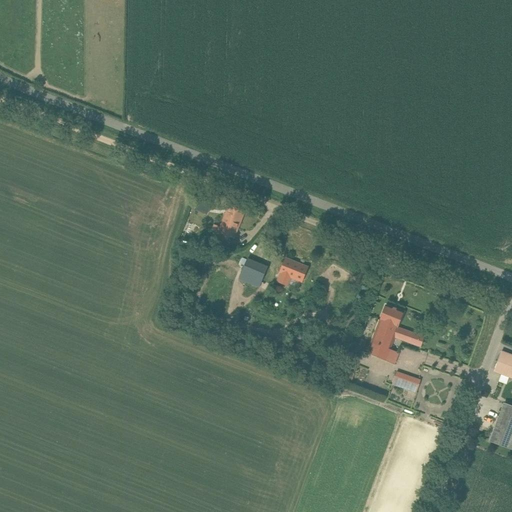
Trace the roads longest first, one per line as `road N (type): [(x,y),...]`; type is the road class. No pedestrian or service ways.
road 1 (unclassified): [(511,279),(0,78)]
road 2 (unclassified): [(511,299),(169,163)]
road 3 (unclassified): [(432,511),(511,299)]
road 4 (track): [(0,99),(169,163)]
